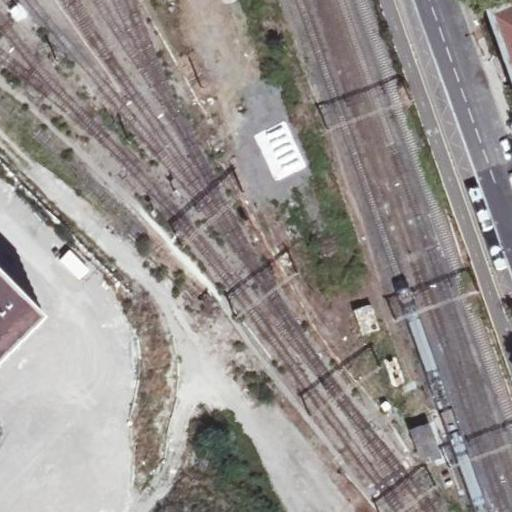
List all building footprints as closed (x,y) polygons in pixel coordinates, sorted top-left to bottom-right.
[(506,64),(511,79),(511,0),(487,9),(506,64)] [(80,279),(89,269),(69,250),(59,259),(80,279)] [(0,266),(0,362),(48,317),(0,266)] [(355,310),(362,335),(381,329),(372,304),(355,310)] [(412,427),(424,463),(440,457),(428,421),(412,427)]
